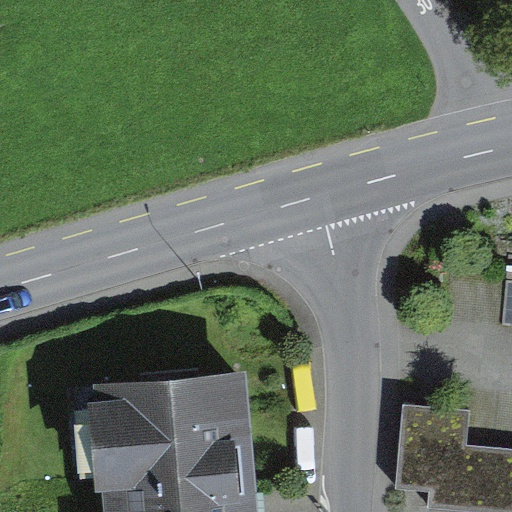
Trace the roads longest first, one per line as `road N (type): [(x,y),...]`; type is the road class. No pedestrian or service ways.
road 1 (secondary): [(0,285),(318,198)]
road 2 (residential): [(318,198),(349,360),(345,511)]
road 3 (residential): [(419,0),(455,67),(476,155)]
road 4 (secondary): [(318,198),(476,155)]
